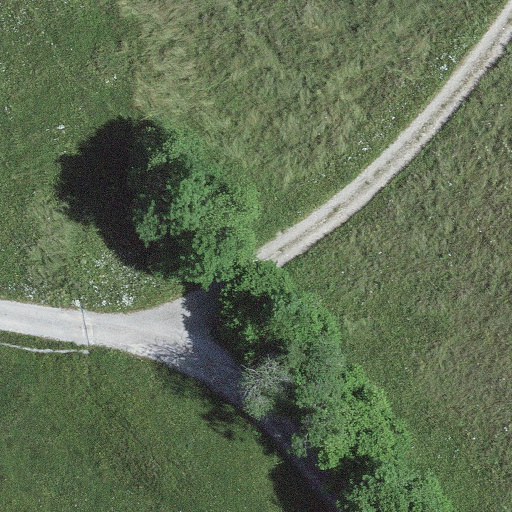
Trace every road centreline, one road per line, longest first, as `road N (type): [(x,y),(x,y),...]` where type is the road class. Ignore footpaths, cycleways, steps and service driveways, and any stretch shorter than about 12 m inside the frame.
road 1 (track): [(163,344),(411,152),(511,14)]
road 2 (track): [(163,344),(256,405),(347,511)]
road 3 (track): [(0,313),(163,344)]
